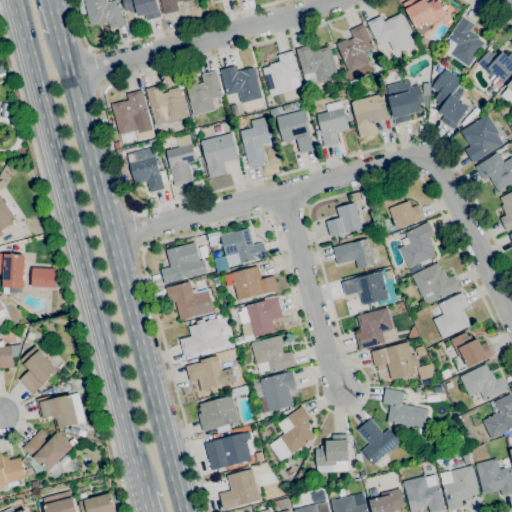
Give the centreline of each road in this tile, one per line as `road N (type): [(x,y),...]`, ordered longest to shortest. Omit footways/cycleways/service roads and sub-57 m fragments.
road 1 (secondary): [(16,0),(145,495)]
road 2 (residential): [(111,235),(425,159),(511,321)]
road 3 (secondary): [(182,511),(57,30)]
road 4 (residential): [(69,76),(334,0)]
road 5 (residential): [(283,193),(344,395)]
